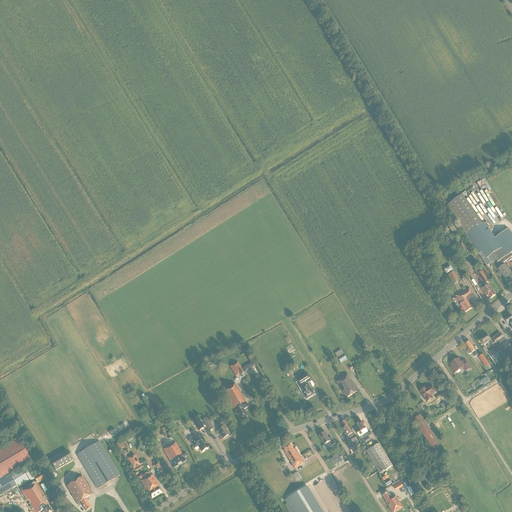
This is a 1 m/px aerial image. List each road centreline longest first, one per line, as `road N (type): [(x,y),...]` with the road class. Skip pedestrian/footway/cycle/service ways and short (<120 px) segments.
road 1 (tertiary): [(511,294),(399,390),(328,419)]
road 2 (tertiary): [(328,419),(277,437),(152,511)]
